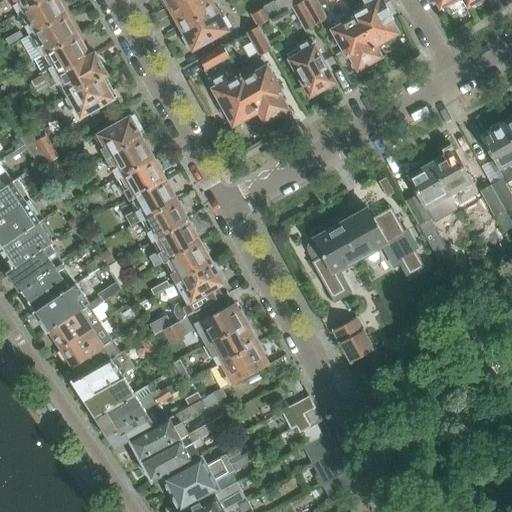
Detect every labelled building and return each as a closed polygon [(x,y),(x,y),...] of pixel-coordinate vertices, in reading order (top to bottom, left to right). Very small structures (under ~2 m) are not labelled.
[(12,0),(19,13),(42,0),(12,0)] [(60,0),(42,0),(19,13),(31,34),(66,14),(61,6),(62,2),(60,0)] [(161,0),(166,9),(181,0),(161,0)] [(181,0),(166,9),(174,22),(177,21),(181,27),(215,8),(218,6),(225,2),(223,0),(181,0)] [(279,0),(274,3),(281,14),(293,6),(303,1),(304,0),(279,0)] [(327,19),(320,6),(316,0),(304,0),(303,1),(316,24),(317,25),(327,19)] [(383,0),(379,2),(377,0),(361,0),(363,2),(353,8),(376,48),(390,40),(388,37),(397,31),(391,21),(395,19),(383,0)] [(303,1),(293,6),(306,31),(317,25),(316,24),(303,1)] [(274,3),(252,15),(259,26),(281,14),(274,3)] [(215,8),(181,27),(181,28),(185,34),(181,36),(190,51),(227,29),(221,18),(224,17),(218,6),(215,8)] [(382,58),(376,48),(353,8),(351,9),(353,13),(331,25),(334,29),(332,29),(347,55),(350,54),(357,67),(368,61),(370,64),(382,58)] [(69,16),(66,15),(66,14),(31,34),(21,39),(33,60),(43,55),(77,35),(73,27),(74,24),(69,16)] [(261,55),(272,49),(258,26),(248,32),(261,55)] [(8,44),(23,35),(19,29),(4,38),(8,44)] [(80,36),(78,36),(77,35),(43,55),(54,75),(89,56),(84,48),(86,45),(80,36)] [(323,91),(336,84),(312,40),(288,54),(305,85),(306,85),(311,93),(321,87),(323,91)] [(205,70),(229,57),(223,46),(199,59),(205,70)] [(106,75),(94,53),(89,56),(54,75),(66,97),(103,77),(106,75)] [(279,94),(281,93),(266,65),(242,79),(261,112),(259,112),(264,120),(275,113),(277,117),(288,111),(279,94)] [(261,112),(242,79),(239,72),(229,78),(226,73),(211,81),(224,106),(222,107),(225,112),(224,113),(230,123),(244,115),(246,120),(259,112),(261,112)] [(35,88),(48,81),(44,75),(32,82),(35,88)] [(100,106),(115,97),(103,77),(66,97),(78,118),(88,112),(89,114),(101,107),(100,106)] [(38,93),(51,86),(48,81),(35,88),(38,93)] [(135,117),(131,119),(130,116),(93,136),(103,153),(139,133),(138,130),(141,128),(135,117)] [(0,126),(2,130),(9,125),(5,118),(0,121),(0,126)] [(511,208),(511,197),(502,179),(505,178),(508,183),(511,180),(511,137),(504,123),(502,124),(501,122),(490,129),(491,130),(480,136),(494,160),(483,167),(493,185),(491,185),(498,199),(506,212),(511,208)] [(47,133),(36,140),(29,128),(18,135),(21,138),(21,139),(27,149),(33,157),(54,145),(47,133)] [(143,135),(140,134),(139,133),(103,153),(115,174),(151,154),(146,144),(147,141),(143,135)] [(5,164),(27,149),(21,139),(16,142),(20,148),(2,160),(5,164)] [(39,165),(59,154),(54,145),(33,157),(39,165)] [(467,163),(462,166),(454,151),(444,157),(442,153),(431,159),(433,163),(431,164),(449,197),(450,197),(451,196),(452,197),(463,191),(468,199),(477,194),(479,185),(467,163)] [(154,156),(151,155),(151,154),(115,174),(126,195),(162,174),(157,165),(158,162),(154,156)] [(14,178),(11,180),(0,163),(0,190),(16,180),(14,178)] [(446,253),(428,221),(455,206),(450,197),(449,197),(431,164),(409,176),(410,180),(409,181),(414,190),(415,189),(418,194),(405,201),(437,259),(446,253)] [(166,177),(163,176),(162,174),(126,195),(135,211),(126,216),(131,225),(140,220),(176,200),(169,187),(170,183),(166,177)] [(0,219),(29,200),(16,180),(0,190),(0,219)] [(75,200),(62,180),(52,187),(66,206),(75,200)] [(506,212),(498,199),(491,185),(480,191),(495,218),(506,212)] [(57,210),(64,205),(59,198),(52,203),(57,210)] [(0,248),(42,220),(32,205),(29,200),(0,219),(0,248)] [(180,202),(177,201),(176,200),(140,220),(152,241),(188,221),(183,212),(184,208),(180,202)] [(339,313),(353,305),(347,294),(349,293),(337,270),(368,253),(383,281),(389,292),(424,273),(388,210),(373,218),(368,208),(330,229),(326,223),(310,231),(314,238),(312,238),(311,239),(310,240),(309,241),(308,242),(307,244),(307,246),(307,247),(307,249),(308,250),(314,262),(312,263),(339,313)] [(83,213),(76,217),(80,224),(87,220),(83,213)] [(75,217),(67,222),(72,229),(79,224),(75,217)] [(55,239),(42,220),(0,248),(0,251),(12,269),(48,244),(55,239)] [(192,223),(189,222),(188,221),(152,241),(158,252),(150,257),(155,266),(163,262),(199,241),(195,234),(196,230),(192,223)] [(94,245),(104,239),(99,229),(88,235),(94,245)] [(204,244),(200,243),(199,241),(163,262),(175,283),(211,263),(206,254),(208,251),(204,244)] [(21,291),(62,264),(48,244),(12,269),(8,271),(21,291)] [(69,260),(83,251),(81,247),(67,256),(69,260)] [(102,257),(106,264),(107,266),(113,261),(107,251),(101,255),(102,257)] [(89,275),(106,264),(102,257),(85,268),(89,275)] [(217,287),(227,282),(215,261),(211,263),(175,283),(184,299),(175,305),(173,312),(179,321),(219,299),(223,297),(217,287)] [(76,284),(75,284),(62,264),(21,291),(35,312),(76,284)] [(120,285),(128,281),(121,270),(114,275),(120,285)] [(153,295),(169,287),(166,282),(150,290),(153,295)] [(116,283),(97,294),(99,297),(100,298),(102,302),(120,289),(116,283)] [(48,331),(88,303),(76,284),(35,312),(38,316),(48,331)] [(92,308),(102,302),(100,298),(99,297),(89,304),(88,303),(48,331),(62,351),(93,330),(92,329),(101,323),(92,308)] [(224,308),(219,299),(179,321),(171,325),(154,335),(152,336),(160,349),(197,329),(206,345),(246,323),(234,302),(224,308)] [(149,326),(154,335),(171,325),(167,317),(149,326)] [(358,317),(333,331),(351,362),(373,350),(363,332),(366,330),(358,317)] [(150,337),(151,336),(144,323),(136,327),(143,340),(150,337)] [(250,333),(251,332),(246,323),(206,345),(217,365),(255,343),(250,333)] [(101,345),(102,344),(93,330),(62,351),(73,367),(74,367),(103,348),(101,345)] [(79,375),(120,353),(113,341),(103,348),(74,367),(79,375)] [(266,358),(258,343),(258,342),(255,343),(217,365),(229,386),(267,365),(264,359),(266,358)] [(122,375),(134,369),(122,352),(120,353),(79,375),(72,379),(83,397),(122,375)] [(274,377),(293,367),(286,355),(267,365),(274,377)] [(178,386),(183,383),(178,374),(173,376),(178,386)] [(140,378),(128,385),(122,375),(83,397),(94,414),(135,393),(143,389),(146,387),(140,378)] [(180,423),(228,397),(222,387),(201,399),(188,406),(169,416),(167,412),(161,415),(163,419),(153,425),(128,437),(141,461),(187,436),(180,423)] [(145,413),(171,395),(168,389),(142,404),(135,393),(94,414),(106,432),(145,413)] [(198,392),(184,399),(188,406),(201,399),(198,392)] [(295,407),(298,412),(306,408),(303,403),(295,407)] [(307,428),(322,419),(316,409),(301,417),(304,422),(307,428)] [(128,437),(153,425),(145,413),(106,432),(114,445),(128,437)] [(191,445),(230,425),(225,415),(187,436),(141,461),(152,481),(161,477),(198,458),(191,445)] [(307,428),(304,422),(301,417),(294,421),(300,432),(307,428)] [(327,447),(335,443),(329,432),(321,437),(327,447)] [(171,495),(245,455),(241,447),(206,466),(201,456),(198,458),(161,477),(171,495)] [(323,484),(333,478),(350,469),(339,449),(312,463),(323,484)] [(213,483),(250,464),(245,455),(171,495),(179,511),(180,511),(218,492),(213,483)] [(338,487),(354,478),(350,469),(333,478),(338,487)] [(180,511),(234,511),(250,504),(238,481),(218,492),(180,511)] [(248,511),(255,508),(253,502),(250,504),(234,511),(248,511)] [(312,511),(308,503),(291,511),(312,511)]
